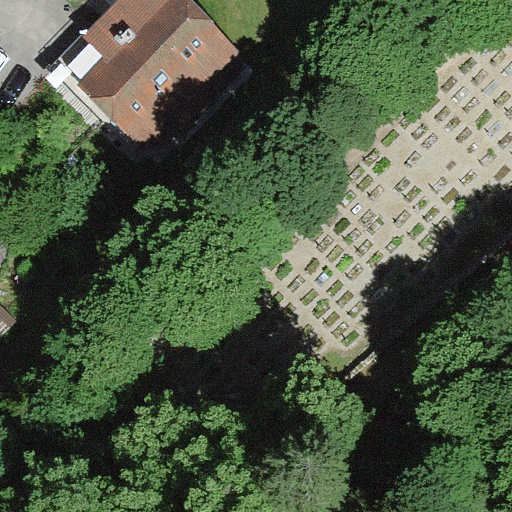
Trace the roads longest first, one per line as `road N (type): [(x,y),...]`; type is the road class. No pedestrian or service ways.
road 1 (track): [(146,511),(511,191)]
road 2 (track): [(511,249),(328,416),(245,511)]
